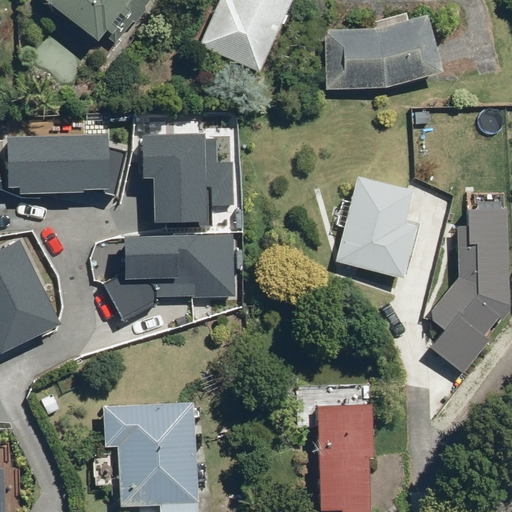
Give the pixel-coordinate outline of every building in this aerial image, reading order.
[(37,0),(54,13),(56,10),(98,43),(127,8),(138,17),(151,0),(37,0)] [(260,74),(293,0),(220,0),(199,47),(260,74)] [(324,32),(326,91),(386,89),(443,74),(427,16),(377,31),(324,32)] [(357,176),(334,261),(402,279),(417,226),(405,223),(413,191),(357,176)] [(9,314),(41,312),(41,319),(66,318),(66,311),(96,309),(92,248),(6,253),(9,314)] [(196,511),(191,401),(101,405),(103,446),(116,446),(119,506),(158,504),(158,511),(196,511)] [(370,403),(315,405),(318,509),(340,509),(339,511),(368,511),(367,455),(372,455),(370,403)]
